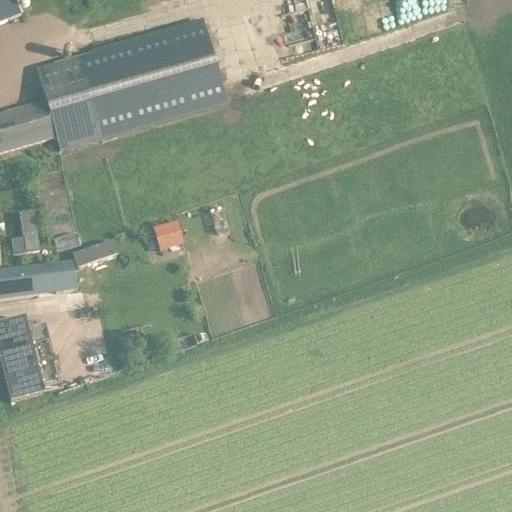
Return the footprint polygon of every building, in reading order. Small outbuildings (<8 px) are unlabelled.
[(0,0),(0,21),(16,15),(10,0),(0,0)] [(0,111),(0,152),(57,137),(58,144),(95,134),(97,139),(222,104),(198,22),(73,57),(32,69),(41,99),(0,111)] [(172,222),(147,229),(154,253),(179,246),(172,222)] [(61,288),(72,286),(68,262),(0,270),(0,295),(9,293),(10,299),(61,291),(61,288)] [(0,377),(6,403),(40,394),(40,395),(57,389),(40,324),(23,328),(21,319),(0,323),(0,377)]
